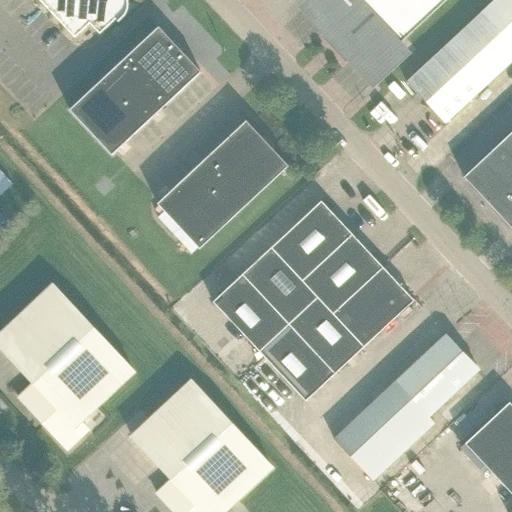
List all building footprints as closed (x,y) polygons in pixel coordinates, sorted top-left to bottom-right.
[(39,0),(75,38),(90,24),(100,35),(116,20),(118,23),(124,18),(125,16),(126,14),(127,11),(128,9),(128,7),(129,4),(128,2),(127,0),(39,0)] [(374,81),(404,53),(398,46),(446,0),(311,0),(304,7),(374,81)] [(511,0),(495,0),(407,82),(445,124),(511,61),(511,0)] [(112,156),(201,72),(159,27),(70,110),(112,156)] [(288,168),(289,167),(246,120),(245,121),(246,122),(158,204),(200,249),(288,167),(288,168)] [(511,227),(511,132),(464,177),(511,228),(511,227)] [(414,301),(322,201),(214,302),(306,402),(414,301)] [(68,450),(89,430),(82,422),(135,373),(52,284),(0,333),(0,346),(34,383),(19,397),(68,450)] [(373,481),(435,423),(430,417),(480,370),(446,334),(334,439),(373,481)] [(174,511),(226,511),(273,468),(191,380),(131,435),(172,479),(157,493),(174,511)] [(511,511),(511,404),(510,403),(466,444),(511,493),(511,510),(509,511),(511,511)]
